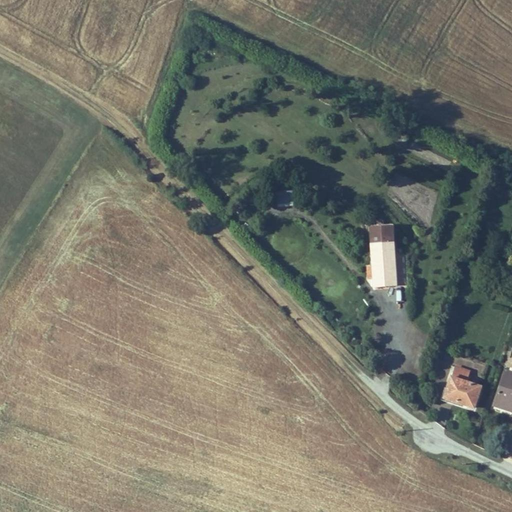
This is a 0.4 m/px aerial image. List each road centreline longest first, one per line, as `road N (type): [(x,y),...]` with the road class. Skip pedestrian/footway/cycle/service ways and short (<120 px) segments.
road 1 (track): [(0,48),(109,114),(365,377)]
road 2 (unclassified): [(511,473),(429,431),(365,377)]
